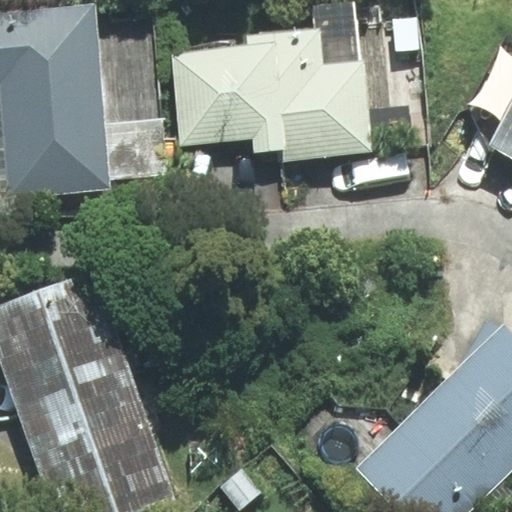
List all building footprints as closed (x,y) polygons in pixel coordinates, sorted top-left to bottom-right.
[(315,28),(246,35),(247,45),(173,52),(182,144),(254,137),(256,151),(282,148),(284,160),(413,148),(409,107),(391,109),(382,23),(357,25),(355,1),(313,5),(315,28)] [(166,172),(152,17),(95,21),(93,4),(0,12),(0,106),(3,106),(11,192),(52,189),(53,196),(113,191),(112,177),(166,172)] [(0,193),(11,192),(3,106),(0,106),(0,193)] [(511,108),(492,144),(511,155),(511,108)] [(92,273),(0,305),(0,361),(53,511),(134,511),(173,498),(92,273)] [(469,511),(511,470),(511,332),(503,323),(358,468),(401,511),(469,511)]
